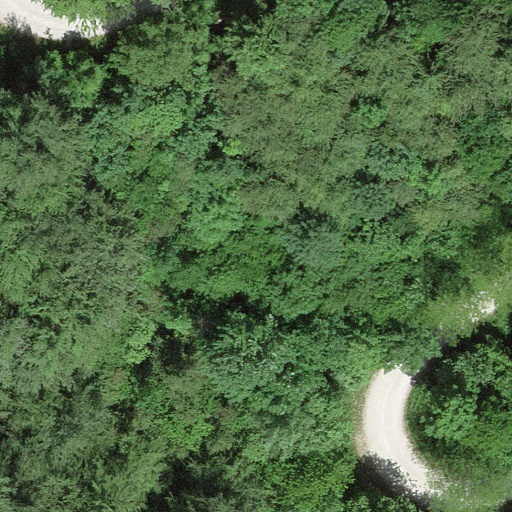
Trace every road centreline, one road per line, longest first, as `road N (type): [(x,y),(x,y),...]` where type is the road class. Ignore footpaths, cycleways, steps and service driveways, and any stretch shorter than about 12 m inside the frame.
road 1 (track): [(511,484),(465,501),(401,470),(382,422),(401,358),(511,285)]
road 2 (track): [(143,0),(108,16),(12,10),(0,0)]
